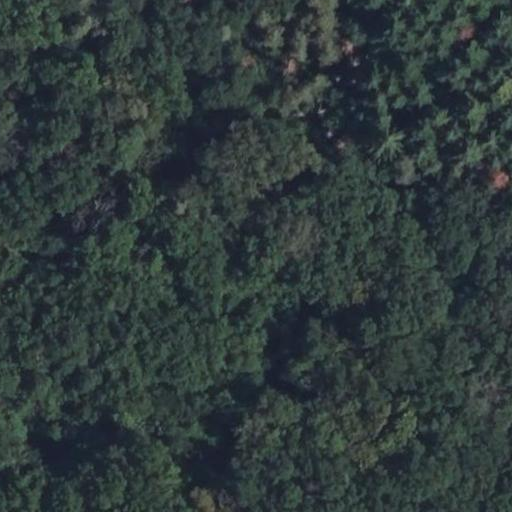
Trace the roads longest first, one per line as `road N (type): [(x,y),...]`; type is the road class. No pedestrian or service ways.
road 1 (track): [(423,511),(351,377),(266,272),(249,226),(137,150),(42,0)]
road 2 (track): [(266,272),(231,283),(131,272),(0,229)]
